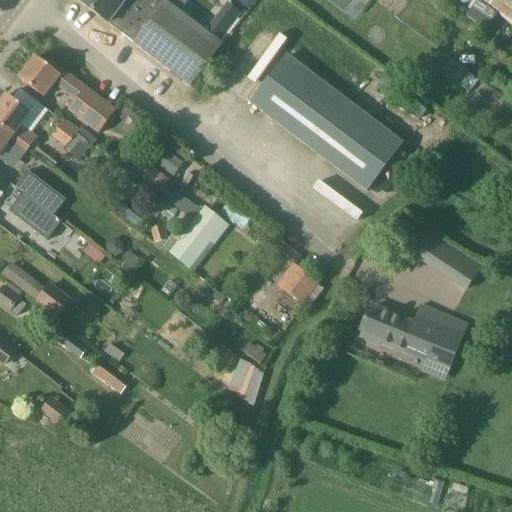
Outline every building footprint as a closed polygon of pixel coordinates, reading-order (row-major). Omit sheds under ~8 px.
[(165,0),(79,0),(78,1),(190,88),(223,44),(165,0)] [(166,0),(173,4),(183,12),(191,1),(188,0),(166,0)] [(249,104),(367,193),(404,144),(286,55),(249,104)] [(36,57),(35,59),(19,79),(43,98),(54,84),(77,101),(69,111),(99,134),(115,113),(51,63),(48,67),(36,57)] [(451,60),(441,73),(457,85),(467,72),(451,60)] [(0,103),(0,125),(30,148),(37,140),(25,131),(24,133),(19,129),(31,114),(6,95),(0,103)] [(67,147),(78,134),(62,122),(52,135),(67,147)] [(23,157),(30,148),(0,125),(0,154),(9,143),(14,146),(12,148),(23,157)] [(171,157),(161,170),(172,178),(182,166),(171,157)] [(170,182),(140,158),(128,174),(158,198),(170,182)] [(54,217),(66,201),(28,171),(16,187),(24,193),(32,199),(54,217)] [(61,222),(54,217),(32,199),(24,193),(10,212),(47,240),(61,222)] [(190,227),(214,246),(229,227),(205,207),(201,212),(193,223),(190,227)] [(150,229),(154,244),(168,240),(164,226),(150,229)] [(481,268),(429,234),(414,257),(466,291),(481,268)] [(37,303),(47,291),(13,264),(3,277),(37,303)] [(276,286),(302,306),(319,284),(293,265),(276,286)] [(3,286),(0,290),(0,306),(10,314),(10,313),(17,318),(26,306),(19,301),(20,299),(18,298),(22,293),(8,283),(5,287),(3,286)] [(50,286),(47,291),(37,303),(57,319),(70,302),(50,286)] [(450,368),(468,326),(420,306),(412,325),(370,308),(360,332),(363,333),(361,338),(379,346),(381,341),(425,359),(425,358),(450,368)] [(80,360),(87,349),(58,329),(50,339),(80,360)] [(0,338),(0,365),(4,368),(17,351),(0,338)] [(249,344),(243,353),(260,365),(266,355),(249,344)] [(91,374),(120,396),(128,386),(99,364),(91,374)] [(50,400),(40,413),(63,430),(73,417),(50,400)]
